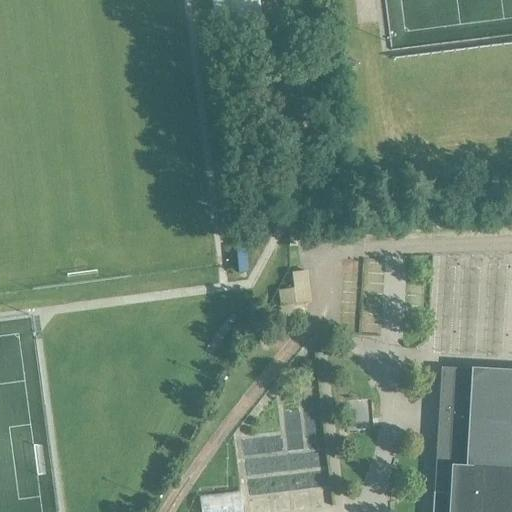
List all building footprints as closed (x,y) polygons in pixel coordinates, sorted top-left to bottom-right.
[(211,0),(215,27),(261,21),(258,0),(211,0)] [(291,29),(283,30),(284,39),(293,38),(309,35),(308,27),(291,29)] [(311,50),(286,53),(288,61),(295,60),(312,59),(311,50)] [(315,196),(329,195),(328,183),(314,184),(315,196)] [(278,304),(278,314),(290,313),(290,316),(306,316),(304,287),(290,287),(290,304),(278,304)] [(511,511),(511,372),(441,369),(432,511),(511,511)]
